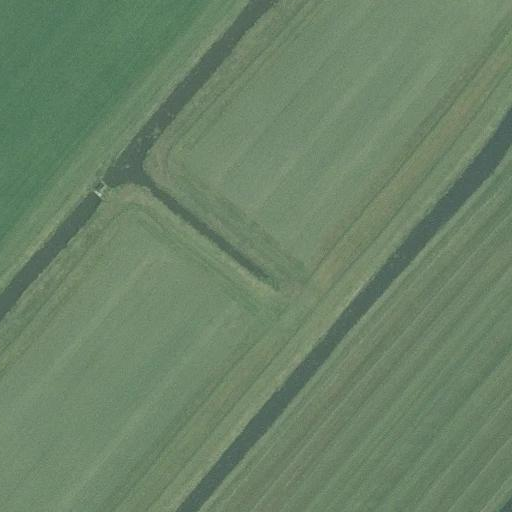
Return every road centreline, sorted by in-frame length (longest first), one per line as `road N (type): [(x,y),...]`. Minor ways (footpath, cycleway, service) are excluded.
road 1 (track): [(511,89),(157,511)]
road 2 (track): [(223,0),(0,260)]
